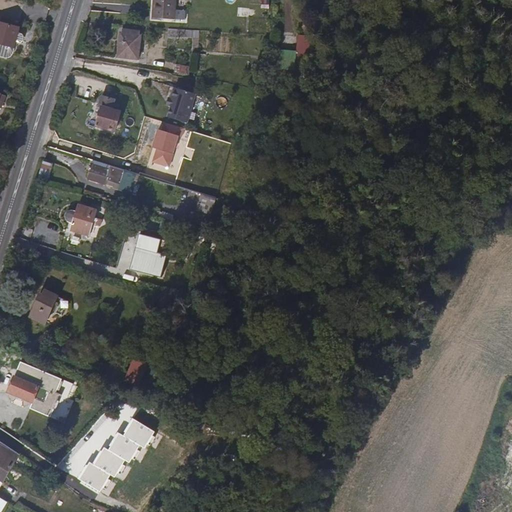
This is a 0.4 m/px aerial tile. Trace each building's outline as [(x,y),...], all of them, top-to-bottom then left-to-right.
[(176,0),(152,0),(151,19),(175,20),(175,19),(176,9),(176,0)] [(176,9),(175,19),(185,20),(186,10),(176,9)] [(12,52),(20,29),(0,22),(0,57),(4,58),(12,52)] [(141,58),(146,35),(123,32),(120,55),(141,58)] [(210,124),(220,96),(198,89),(195,99),(197,101),(195,108),(191,118),(210,124)] [(114,128),(119,108),(113,106),(115,97),(104,95),(101,106),(103,107),(98,124),(114,128)] [(191,168),(200,138),(204,139),(206,130),(187,123),(185,132),(180,130),(177,142),(181,144),(179,150),(174,163),(191,168)] [(111,183),(116,165),(95,158),(89,176),(111,183)] [(208,228),(216,193),(199,188),(195,205),(190,205),(185,221),(208,228)] [(160,215),(165,195),(160,195),(155,213),(160,215)] [(97,233),(103,209),(83,202),(76,226),(97,233)] [(159,250),(163,236),(139,231),(131,268),(163,276),(168,252),(159,250)] [(181,289),(188,268),(170,263),(163,284),(181,289)] [(54,312),(61,292),(48,288),(47,291),(44,290),(39,306),(54,312)] [(170,304),(173,294),(166,292),(162,304),(163,306),(168,306),(170,304)] [(137,381),(147,357),(155,359),(158,348),(141,342),(137,350),(127,377),(137,381)] [(56,389),(17,373),(11,388),(50,404),(56,389)] [(0,486),(5,478),(22,452),(0,437),(0,486)]
